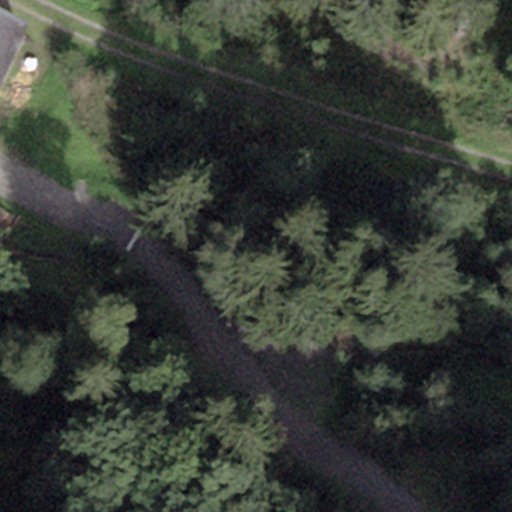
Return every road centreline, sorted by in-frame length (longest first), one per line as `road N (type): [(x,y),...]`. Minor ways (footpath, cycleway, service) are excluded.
road 1 (track): [(511,182),(97,43),(12,0)]
road 2 (track): [(0,177),(75,211),(160,268),(234,391),(382,511)]
